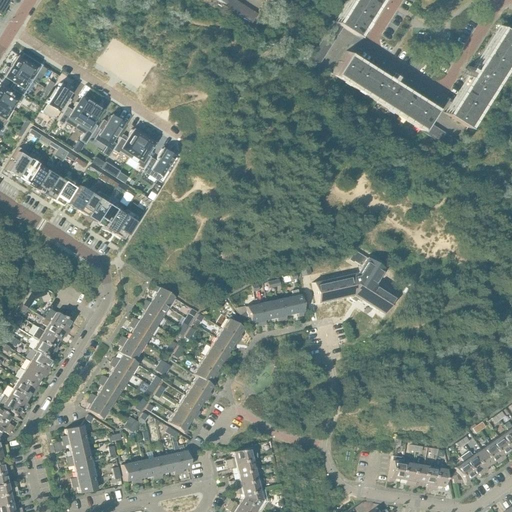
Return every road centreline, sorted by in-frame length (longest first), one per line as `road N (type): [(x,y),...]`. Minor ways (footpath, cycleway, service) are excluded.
road 1 (residential): [(46,511),(37,505),(21,437),(108,288),(100,264),(0,201)]
road 2 (residential): [(321,327),(335,398),(325,446),(330,475),(345,488),(471,510),(511,481)]
road 3 (residential): [(503,0),(441,95),(367,48),(397,0)]
road 4 (residential): [(12,31),(168,130)]
